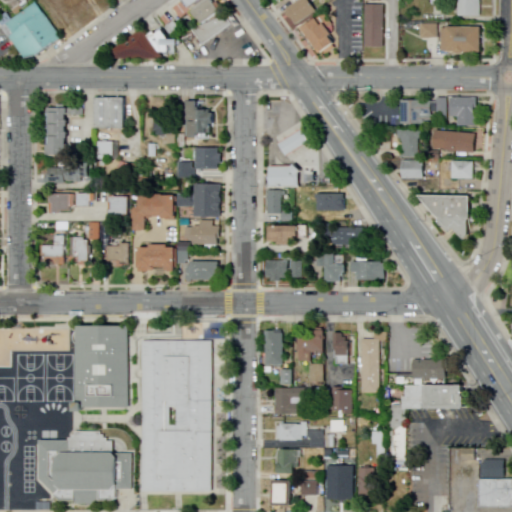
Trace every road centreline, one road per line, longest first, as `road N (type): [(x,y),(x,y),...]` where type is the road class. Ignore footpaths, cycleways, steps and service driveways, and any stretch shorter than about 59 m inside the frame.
road 1 (residential): [(494,76),(0,79)]
road 2 (secondary): [(511,394),(244,0)]
road 3 (residential): [(447,297),(0,305)]
road 4 (residential): [(247,511),(244,77)]
road 5 (residential): [(22,305),(22,79)]
road 6 (tertiary): [(447,297),(489,257),(503,124)]
road 7 (residential): [(47,80),(149,0)]
